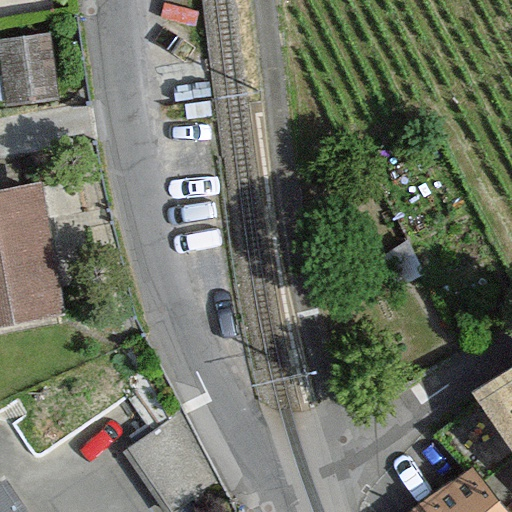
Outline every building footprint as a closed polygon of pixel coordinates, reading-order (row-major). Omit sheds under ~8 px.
[(56,28),(5,34),(13,98),(64,92),(56,28)] [(47,175),(0,183),(0,322),(72,309),(47,175)] [(511,365),(469,392),(511,450),(511,365)] [(133,441),(165,502),(217,476),(185,414),(133,441)] [(417,501),(408,511),(511,511),(476,466),(417,501)] [(0,481),(0,511),(40,511),(12,473),(0,481)]
